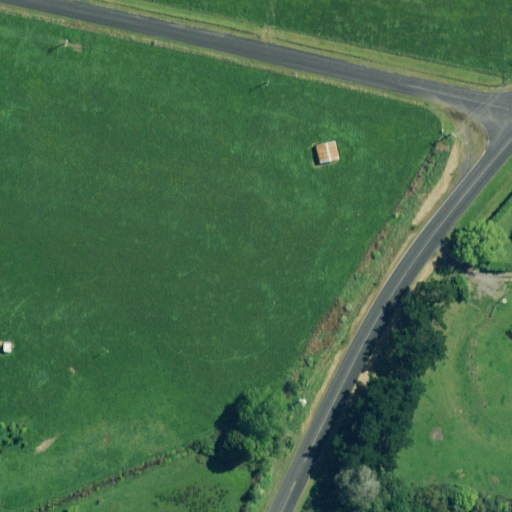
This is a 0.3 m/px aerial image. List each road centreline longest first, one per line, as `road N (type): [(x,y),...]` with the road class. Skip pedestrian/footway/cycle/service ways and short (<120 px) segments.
road 1 (unclassified): [(511,112),(27,0)]
road 2 (tertiary): [(511,141),(350,351),(274,511)]
